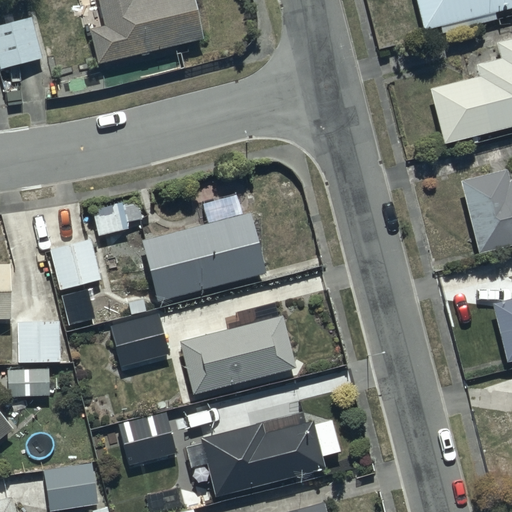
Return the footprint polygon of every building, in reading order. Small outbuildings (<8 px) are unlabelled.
[(89,0),(97,28),(81,32),(90,67),(197,40),(186,0),(89,0)] [(511,0),(408,0),(417,33),(435,28),(437,36),(493,22),(491,14),(511,9),(511,0)] [(29,20),(0,27),(0,70),(40,60),(29,20)] [(423,91),(437,147),(511,128),(511,41),(491,47),(495,62),(472,67),(474,78),(423,91)] [(499,173),(453,183),(471,255),(511,244),(511,175),(504,183),(499,173)] [(135,247),(150,305),(259,278),(243,216),(235,218),(230,194),(195,203),(201,225),(141,240),(139,231),(124,235),(128,249),(135,247)] [(86,210),(92,238),(100,237),(103,251),(120,247),(117,232),(123,231),(121,224),(143,219),(139,200),(86,210)] [(88,242),(45,252),(54,293),(97,283),(88,242)] [(511,279),(508,280),(511,297),(484,303),(499,364),(511,361),(511,279)] [(86,291),(56,298),(63,328),(93,321),(86,291)] [(236,328),(172,344),(185,394),(288,369),(273,305),(232,315),(236,328)] [(104,328),(115,369),(165,356),(154,315),(104,328)] [(57,324),(11,324),(11,365),(57,365),(57,324)] [(46,396),(45,371),(10,372),(10,367),(4,367),(5,398),(46,396)] [(334,451),(325,415),(304,420),(302,411),(192,439),(208,499),(318,471),(314,456),(334,451)] [(111,426),(121,466),(173,453),(164,413),(111,426)] [(36,470),(42,511),(93,504),(87,464),(36,470)] [(0,511),(10,511),(6,498),(0,499),(0,511)] [(316,511),(314,501),(274,511),(316,511)]
